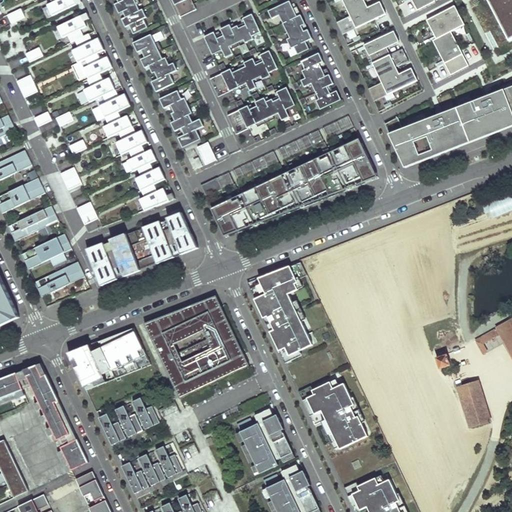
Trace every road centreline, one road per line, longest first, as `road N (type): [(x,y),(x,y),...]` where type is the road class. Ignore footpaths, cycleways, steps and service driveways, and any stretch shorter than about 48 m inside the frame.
road 1 (residential): [(190,199),(84,242),(0,66)]
road 2 (residential): [(338,511),(222,267)]
road 3 (residential): [(183,184),(96,0)]
road 4 (residential): [(222,267),(403,199)]
road 5 (residential): [(45,337),(127,511)]
road 6 (residential): [(45,337),(222,267)]
road 7 (residential): [(239,159),(163,0)]
road 8 (residential): [(388,0),(431,91),(368,122)]
road 9 (residential): [(239,159),(360,104)]
road 10 (track): [(496,395),(487,464),(461,511)]
